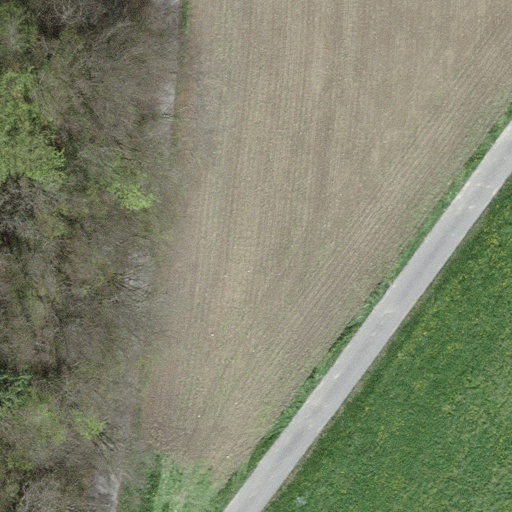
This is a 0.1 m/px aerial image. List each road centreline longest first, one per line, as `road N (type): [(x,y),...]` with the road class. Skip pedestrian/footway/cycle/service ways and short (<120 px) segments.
road 1 (unclassified): [(161,0),(148,209),(96,511)]
road 2 (track): [(511,133),(232,511)]
